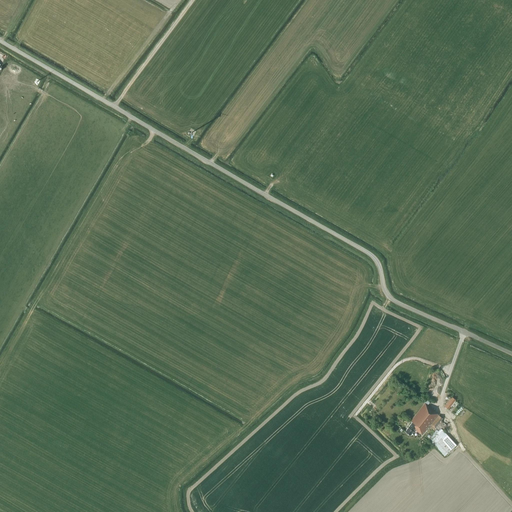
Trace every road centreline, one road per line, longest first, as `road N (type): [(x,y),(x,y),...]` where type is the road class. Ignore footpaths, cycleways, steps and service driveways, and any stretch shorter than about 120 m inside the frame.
road 1 (unclassified): [(511,353),(393,300),(367,252),(0,41)]
road 2 (track): [(354,415),(401,361),(450,371)]
